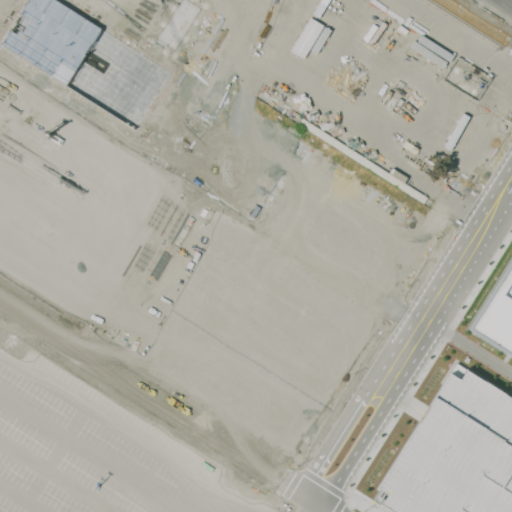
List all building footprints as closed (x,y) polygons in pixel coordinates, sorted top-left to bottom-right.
[(0,34),(20,0),(32,0),(166,83),(135,133),(0,47),(0,34)] [(205,0),(170,0),(143,44),(174,62),(210,3),(205,0)] [(0,75),(0,261),(78,311),(150,198),(157,186),(151,182),(156,174),(0,75)] [(424,204),(298,124),(302,118),(428,198),(424,204)] [(511,356),(467,328),(511,256),(511,356)] [(455,361),(508,395),(511,389),(511,511),(390,511),(368,498),(455,361)]
